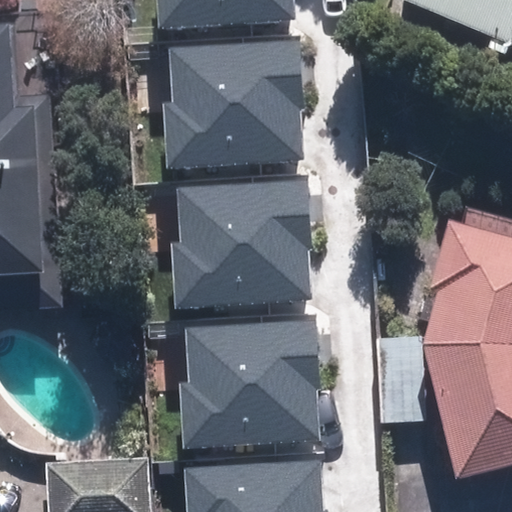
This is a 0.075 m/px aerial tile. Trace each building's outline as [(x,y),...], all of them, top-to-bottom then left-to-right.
[(157,0),(159,28),(291,20),(290,0),(157,0)] [(511,57),(511,0),(390,0),(390,1),(494,45),(490,54),(510,63),(511,57)] [(0,317),(59,314),(46,97),(14,99),(9,27),(0,27),(0,317)] [(162,102),(166,168),(298,160),(295,107),(300,107),(296,38),(170,46),(173,101),(162,102)] [(171,242),(175,307),(307,299),(304,247),(309,247),(305,178),(179,185),(182,241),(171,242)] [(429,352),(460,486),(511,474),(511,245),(453,230),(435,297),(443,299),(429,352)] [(181,384),(184,449),(317,442),(314,389),(319,389),(315,320),(188,327),(192,383),(181,384)] [(376,342),(377,425),(424,424),(422,341),(376,342)] [(318,459),(185,467),(187,511),(327,511),(321,511),(318,459)] [(46,467),(47,511),(151,511),(149,462),(46,467)]
